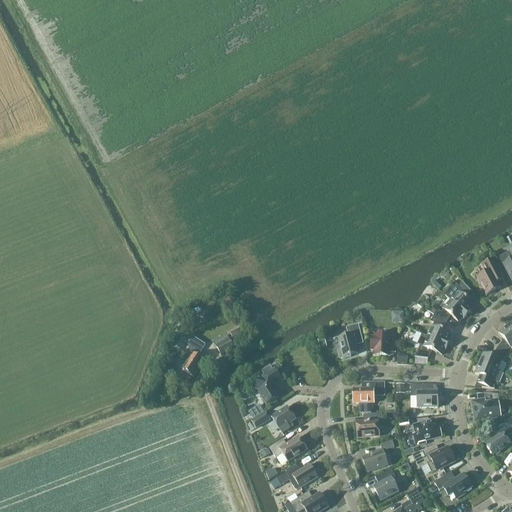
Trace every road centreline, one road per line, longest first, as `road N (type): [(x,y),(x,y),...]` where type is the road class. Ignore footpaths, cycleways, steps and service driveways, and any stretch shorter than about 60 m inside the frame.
road 1 (residential): [(354,511),(320,418),(330,385),(361,369),(459,375)]
road 2 (residential): [(510,489),(467,443),(459,375)]
